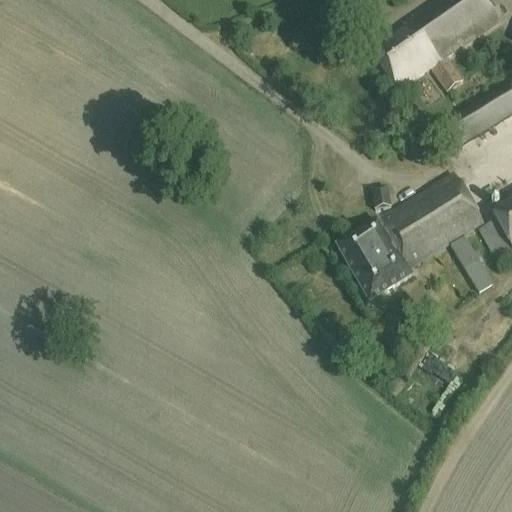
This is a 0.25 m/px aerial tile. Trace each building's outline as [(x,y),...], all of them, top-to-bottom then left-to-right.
[(446,60),(498,24),(481,0),(442,0),(403,28),(404,30),(370,54),(398,95),(434,73),(449,94),(463,84),(446,60)] [(511,118),(511,90),(510,88),(506,88),(435,131),(450,157),(511,118)] [(511,119),(483,140),(491,150),(511,134),(511,119)] [(414,160),(427,154),(420,141),(409,147),(414,160)] [(408,271),(484,225),(454,176),(379,222),(378,222),(335,248),(370,305),(413,279),(408,271)] [(374,212),(392,210),(389,192),(372,193),(374,212)] [(511,262),(511,205),(491,218),(494,223),(478,232),(500,269),(511,262)]
